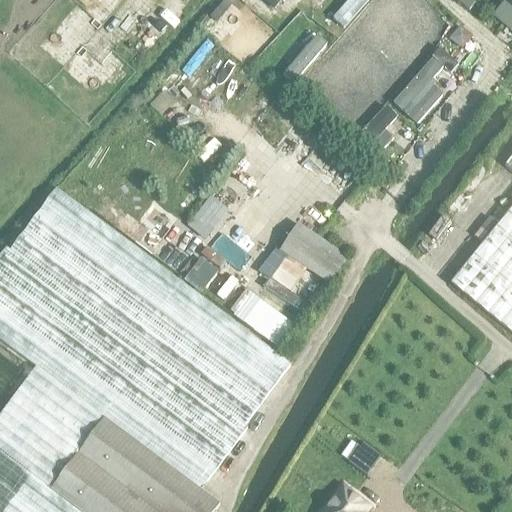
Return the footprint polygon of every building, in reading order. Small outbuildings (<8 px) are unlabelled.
[(491,17),(511,33),(511,15),(499,6),(491,17)] [(511,158),(504,168),(511,174),(511,208),(450,285),(511,335),(511,158)] [(243,427),(290,365),(57,190),(10,252),(7,249),(0,258),(0,340),(36,368),(0,416),(0,511),(214,511),(219,506),(200,491),(246,429),(243,427)] [(347,260),(318,240),(329,224),(311,209),(298,227),(280,253),(329,286),(347,260)] [(342,490),(325,511),(365,511),(367,510),(342,490)]
